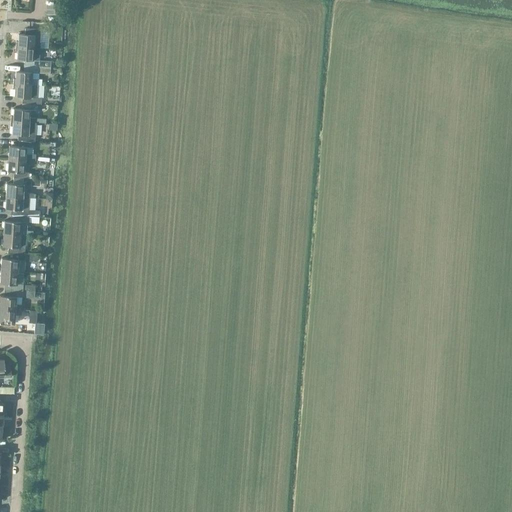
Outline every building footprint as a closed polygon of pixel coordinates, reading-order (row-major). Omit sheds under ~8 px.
[(16,41),(16,46),(40,48),(41,29),(25,28),(25,34),(18,34),(18,42),(16,41)] [(16,46),(16,51),(17,51),(17,59),(24,59),(24,66),(39,67),(39,61),(39,60),(40,48),(16,46)] [(14,79),(13,84),(38,85),(38,79),(32,79),(32,73),(39,73),(50,74),(51,67),(39,67),(24,66),(24,72),(16,71),(15,79),(14,79)] [(13,84),(13,89),(15,89),(14,97),(22,97),(22,103),(35,104),(41,104),(42,98),(37,98),(38,85),(13,84)] [(11,116),(11,121),(36,123),(46,123),(46,119),(29,118),(30,110),(35,110),(35,104),(22,103),(21,109),(13,109),(13,116),(11,116)] [(11,121),(11,126),(12,127),(12,134),(18,134),(18,140),(19,140),(34,141),(35,141),(36,129),(36,123),(11,121)] [(9,146),(8,159),(35,160),(36,154),(33,154),(26,154),(26,147),(33,148),(34,141),(19,140),(19,146),(9,146)] [(8,159),(8,171),(14,171),(13,178),(28,179),(29,172),(25,172),(25,164),(38,165),(38,161),(35,160),(8,159)] [(6,183),(6,196),(30,198),(35,198),(35,195),(35,194),(27,193),(27,185),(31,185),(31,179),(28,179),(13,178),(13,184),(6,183)] [(6,196),(5,209),(11,209),(11,215),(29,216),(40,217),(40,211),(35,210),(29,210),(30,198),(6,196)] [(4,221),(3,234),(26,235),(33,236),(33,231),(27,230),(28,222),(29,222),(29,216),(11,215),(11,221),(4,221)] [(3,234),(2,246),(8,246),(8,252),(25,253),(25,248),(26,235),(3,234)] [(1,258),(1,271),(18,272),(19,259),(26,260),(37,261),(38,254),(25,253),(8,252),(7,258),(1,258)] [(1,271),(0,280),(0,283),(5,284),(5,290),(23,291),(35,292),(35,286),(23,285),(17,284),(18,272),(1,271)] [(0,295),(0,308),(21,310),(22,305),(15,304),(16,296),(22,297),(23,291),(5,290),(5,296),(0,295)] [(0,308),(0,320),(14,322),(15,314),(21,315),(21,310),(0,308)] [(3,359),(0,359),(0,376),(11,376),(10,366),(4,366),(3,359)]
